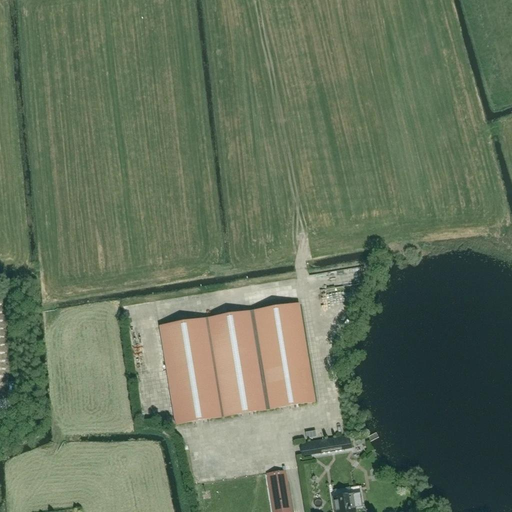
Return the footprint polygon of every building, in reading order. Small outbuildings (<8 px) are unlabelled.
[(130,302),(130,320),(143,320),(142,313),(156,312),(155,301),(130,302)] [(176,424),(315,402),(299,305),(160,328),(176,424)] [(257,430),(239,431),(240,442),(258,441),(257,430)] [(312,442),(311,443),(313,454),(314,454),(350,449),(348,437),(312,442)] [(292,511),(286,471),(267,474),(272,511),(292,511)] [(335,497),(333,498),(335,511),(355,511),(355,509),(362,508),(360,493),(351,495),(335,497)]
